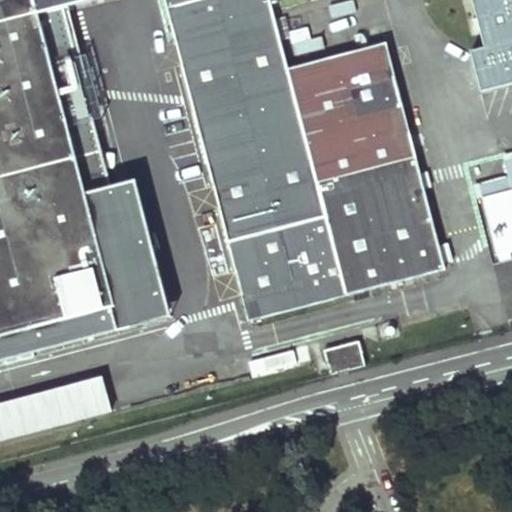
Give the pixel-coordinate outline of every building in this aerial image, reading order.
[(93,0),(0,0),(0,333),(114,304),(56,85),(82,79),(86,77),(68,7),(93,0)] [(269,0),(164,0),(227,242),(328,215),(287,69),(269,0)] [(511,0),(484,0),(511,108),(511,0)] [(289,34),(296,58),(320,52),(313,27),(289,34)] [(388,42),(287,69),(328,215),(348,295),(445,270),(388,42)] [(82,79),(56,85),(114,304),(121,329),(171,316),(135,180),(111,186),(82,79)] [(482,199),(511,191),(511,189),(509,179),(479,186),(482,199)] [(348,295),(328,215),(227,242),(249,319),(348,295)] [(504,301),(511,298),(511,260),(496,264),(504,301)] [(0,333),(0,361),(121,329),(114,304),(0,333)] [(366,366),(359,341),(324,350),(330,375),(366,366)] [(295,354),(276,358),(279,373),(298,369),(295,354)] [(238,378),(267,373),(265,359),(236,364),(238,378)] [(0,448),(115,423),(106,385),(0,407),(0,448)]
